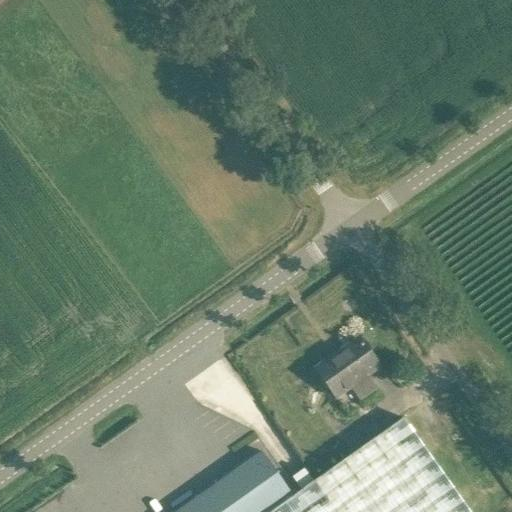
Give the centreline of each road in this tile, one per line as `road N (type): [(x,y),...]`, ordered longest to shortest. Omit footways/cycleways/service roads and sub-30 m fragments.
road 1 (tertiary): [(0,472),(348,225)]
road 2 (unclassified): [(348,225),(511,456)]
road 3 (unclassified): [(190,0),(348,225)]
road 4 (tertiary): [(348,225),(511,110)]
